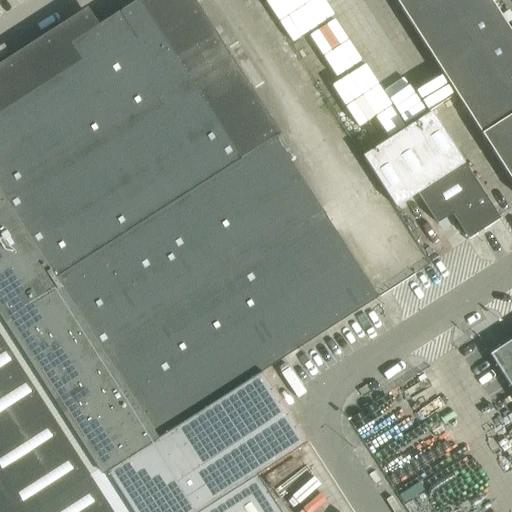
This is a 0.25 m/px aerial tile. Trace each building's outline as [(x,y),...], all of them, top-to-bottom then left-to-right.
[(257,476),(307,444),(279,401),(261,373),(277,363),(291,354),(377,298),(289,161),(275,139),(279,136),(281,135),(249,85),(194,0),(138,0),(98,26),(91,31),(80,18),(80,17),(79,15),(0,65),(0,317),(105,480),(110,477),(125,501),(131,511),(276,511),(278,509),(257,476)] [(313,0),(289,15),(300,33),(329,15),(319,0),(313,0)] [(511,34),(490,0),(395,0),(511,182),(511,34)] [(331,99),(342,118),(377,98),(364,76),(371,72),(360,52),(335,67),(348,89),(331,99)] [(398,206),(418,194),(417,193),(464,163),(431,112),(363,156),(396,208),(399,213),(401,211),(398,206)] [(500,219),(464,163),(417,193),(418,194),(437,224),(452,214),(468,240),(500,219)] [(511,340),(502,347),(497,350),(489,355),(511,389),(511,340)]
